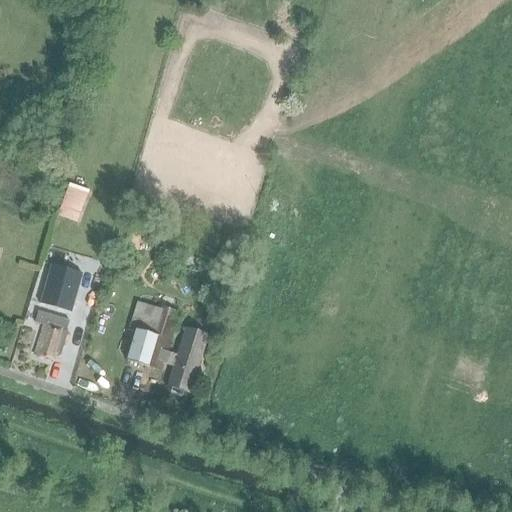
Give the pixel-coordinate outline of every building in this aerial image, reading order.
[(67,231),(81,232),(82,214),(68,213),(67,231)] [(50,266),(39,304),(70,313),(81,275),(50,266)] [(125,361),(156,371),(175,312),(156,305),(147,333),(136,329),(125,361)] [(42,325),(33,356),(53,362),(55,355),(59,356),(67,331),(65,330),(68,320),(37,311),(33,322),(42,325)] [(166,353),(163,364),(172,367),(166,385),(166,386),(189,394),(208,336),(185,329),(176,356),(166,353)]
